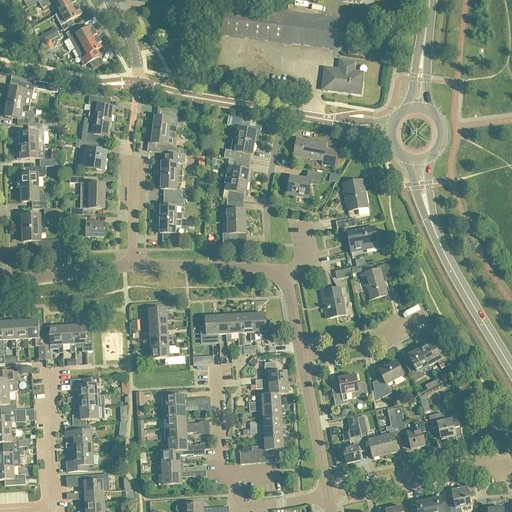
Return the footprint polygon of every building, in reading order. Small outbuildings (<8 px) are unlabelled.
[(60,13),(76,4),(73,0),(42,0),(39,2),(42,9),(55,2),(60,13)] [(76,4),(60,13),(55,16),(61,26),(63,31),(74,25),(71,20),(82,15),(76,4)] [(336,18),(286,12),(226,5),(222,36),(282,43),(332,49),(336,18)] [(75,49),(97,37),(92,26),(81,32),(78,27),(66,34),(75,49)] [(55,28),(38,38),(42,45),(43,45),(50,41),(59,36),(55,28)] [(103,47),(97,37),(75,49),(75,50),(76,49),(81,59),(80,60),(84,66),(101,56),(97,50),(103,47)] [(50,41),(43,45),(46,51),(54,47),(50,41)] [(51,54),(46,56),(50,63),(51,63),(52,65),(57,66),(56,60),(55,61),(51,54)] [(326,69),(323,89),(360,94),(363,74),(353,72),(354,64),(341,62),(340,71),(326,69)] [(8,103),(31,107),(32,99),(33,99),(35,85),(20,82),(19,89),(11,88),(8,103)] [(90,112),(89,120),(102,122),(112,123),(114,108),(110,108),(112,100),(91,97),(90,105),(98,106),(97,113),(90,112)] [(31,107),(8,103),(6,117),(18,119),(18,125),(28,125),(35,125),(39,124),(39,118),(35,118),(34,112),(30,111),(31,107)] [(163,118),(158,117),(156,117),(154,130),(177,134),(177,127),(176,127),(178,111),(164,109),(164,110),(163,118)] [(87,134),(86,142),(100,144),(105,145),(106,137),(109,138),(112,123),(102,122),(89,120),(88,127),(95,128),(94,135),(87,134)] [(237,141),(255,144),(257,132),(256,132),(257,125),(236,121),(235,128),(239,129),(237,141)] [(28,133),(21,133),(17,134),(17,147),(39,146),(45,146),(44,131),(57,130),(57,124),(39,125),(39,124),(35,125),(28,125),(28,133)] [(177,134),(154,130),(152,144),(155,144),(154,153),(166,154),(183,155),(183,150),(175,149),(175,148),(176,148),(177,139),(176,139),(177,134)] [(323,165),(336,168),(339,152),(326,150),(327,143),(315,140),(314,142),(297,139),(295,156),(323,161),(323,165)] [(233,140),(232,152),(226,151),(225,159),(231,160),(235,161),(251,163),(252,155),(253,156),(255,144),(237,141),(233,140)] [(80,141),(80,142),(76,142),(75,148),(79,149),(87,150),(85,168),(105,171),(107,152),(99,151),(100,144),(86,142),(80,141)] [(39,146),(17,147),(18,160),(21,160),(39,160),(39,146)] [(183,155),(166,154),(165,163),(162,163),(162,177),(183,177),(183,170),(178,170),(178,163),(183,164),(184,155),(183,155)] [(205,168),(206,158),(197,157),(196,160),(198,160),(198,168),(205,168)] [(227,175),(226,179),(231,180),(248,183),(249,183),(252,183),(253,174),(250,173),(251,171),(249,171),(251,163),(235,161),(233,168),(232,176),(227,175)] [(27,175),(22,175),(18,175),(18,189),(22,189),(39,188),(39,179),(43,178),(44,178),(45,178),(45,177),(46,177),(46,176),(46,168),(46,167),(40,167),(32,168),(27,168),(27,175)] [(309,199),(310,195),(312,184),(320,186),(322,175),(308,173),(307,180),(291,177),(288,195),(297,197),(309,199)] [(90,197),(106,197),(106,184),(98,184),(99,178),(71,177),(71,184),(82,184),(82,197),(90,197)] [(183,177),(162,177),(162,190),(165,190),(164,199),(183,199),(183,191),(178,191),(178,184),(183,184),(183,177)] [(226,179),(225,185),(223,199),(228,200),(228,201),(228,202),(244,203),(245,195),(246,195),(248,183),(231,180),(226,179)] [(369,208),(363,181),(344,185),(349,212),(369,208)] [(39,193),(39,188),(22,189),(23,203),(33,202),(33,210),(44,210),(44,217),(63,216),(63,215),(63,209),(47,209),(47,202),(44,202),(44,193),(39,193)] [(105,210),(106,197),(90,197),(82,197),(82,209),(71,209),(71,215),(77,216),(90,216),(95,216),(95,210),(105,210)] [(182,214),(177,214),(177,207),(183,207),(183,199),(164,199),(164,206),(161,206),(161,221),(181,221),(181,220),(182,214)] [(228,211),(228,223),(245,223),(245,210),(244,210),(244,203),(228,202),(228,211)] [(24,229),(41,229),(41,216),(23,216),(24,229)] [(90,216),(77,216),(76,230),(87,231),(87,238),(105,238),(105,223),(90,223),(90,216)] [(336,222),(337,230),(357,227),(355,218),(336,222)] [(181,221),(161,221),(161,234),(164,234),(164,242),(182,243),(182,235),(176,235),(177,227),(195,228),(195,221),(183,220),(181,220),(181,221)] [(223,235),(223,245),(237,245),(237,235),(245,234),(245,223),(228,223),(228,235),(223,235)] [(379,248),(375,227),(348,233),(352,253),(379,248)] [(46,229),(41,229),(24,229),(24,242),(41,242),(41,234),(47,234),(47,229),(46,229)] [(64,240),(45,241),(46,251),(64,250),(64,240)] [(379,270),(362,275),(360,275),(362,284),(365,283),(370,301),(388,296),(384,283),(391,281),(386,265),(378,267),(379,270)] [(341,289),(321,293),(326,319),(346,315),(341,289)] [(166,309),(149,310),(150,320),(168,319),(168,317),(168,312),(174,311),(173,307),(166,307),(166,309)] [(254,315),(255,333),(263,333),(263,341),(268,340),(266,314),(254,315)] [(242,315),(230,316),(231,335),(239,334),(239,346),(243,346),(243,334),(242,315)] [(255,333),(254,315),(242,315),(243,334),(251,334),(251,341),(256,341),(255,333)] [(231,335),(230,316),(218,317),(219,335),(227,335),(227,343),(228,353),(232,353),(231,343),(232,343),(231,335)] [(168,319),(150,320),(150,330),(169,329),(169,327),(168,321),(174,321),(174,317),(168,317),(168,319)] [(219,344),(219,335),(218,317),(206,318),(207,329),(201,329),(202,345),(202,343),(214,342),(214,344),(219,344)] [(43,320),(27,321),(28,340),(36,339),(37,347),(46,347),(46,335),(44,335),(43,320)] [(27,321),(16,322),(17,341),(24,340),(25,348),(29,348),(28,340),(27,321)] [(16,322),(4,322),(5,341),(12,341),(13,348),(13,353),(16,353),(17,353),(17,348),(17,341),(16,322)] [(87,326),(75,327),(76,345),(83,345),(83,353),(87,353),(88,365),(94,365),(93,352),(92,338),(92,328),(87,328),(87,326)] [(51,334),(46,335),(46,347),(50,346),(51,350),(59,350),(60,354),(64,354),(64,346),(63,327),(50,328),(51,334)] [(76,345),(75,327),(63,327),(64,346),(71,345),(72,353),(76,353),(76,345)] [(169,329),(150,330),(151,340),(170,339),(169,337),(170,337),(169,331),(175,331),(175,327),(169,327),(169,329)] [(170,339),(151,340),(152,350),(170,348),(170,347),(170,341),(176,341),(175,337),(170,337),(169,337),(170,339)] [(420,350),(429,367),(438,362),(442,369),(452,364),(443,347),(437,350),(433,343),(420,350)] [(170,348),(152,350),(152,360),(170,359),(169,354),(179,354),(179,352),(179,348),(176,349),(176,347),(170,347),(170,348)] [(256,347),(247,347),(248,355),(256,355),(256,347)] [(429,367),(420,350),(409,356),(413,364),(407,367),(414,381),(424,376),(422,371),(429,367)] [(202,358),(202,366),(214,365),(214,357),(202,358)] [(373,384),(377,402),(392,393),(388,385),(404,376),(396,362),(379,371),(383,378),(373,384)] [(265,364),(266,380),(257,381),(257,385),(288,383),(288,372),(287,372),(276,373),(276,363),(265,364)] [(18,383),(18,374),(18,371),(0,372),(0,393),(9,393),(19,392),(18,383)] [(364,383),(358,384),(357,376),(340,379),(340,383),(332,384),(336,407),(349,405),(347,394),(351,394),(352,397),(354,398),(366,396),(368,394),(366,384),(364,383)] [(130,394),(129,377),(123,378),(123,383),(121,383),(122,390),(124,390),(124,395),(122,395),(123,403),(124,403),(125,405),(129,405),(128,395),(130,395),(130,394)] [(79,398),(98,397),(97,386),(100,386),(100,379),(71,381),(72,392),(79,391),(79,398)] [(289,394),(288,383),(257,385),(257,390),(270,389),(270,395),(281,395),(289,394)] [(9,393),(0,393),(0,406),(1,406),(2,412),(16,411),(16,401),(10,401),(9,393)] [(281,395),(270,395),(262,396),(263,403),(250,403),(250,408),(266,407),(282,406),(281,395)] [(105,408),(104,396),(98,397),(79,398),(68,398),(68,403),(80,402),(80,409),(85,409),(99,408),(104,408),(105,408)] [(186,401),(186,396),(162,397),(163,409),(175,408),(201,406),(200,400),(186,401)] [(163,409),(162,409),(162,420),(165,420),(174,419),(186,418),(186,412),(211,410),(211,406),(201,406),(175,408),(163,409)] [(266,407),(250,408),(251,412),(263,412),(264,418),(282,417),(282,406),(266,407)] [(388,436),(382,438),(386,455),(399,452),(394,434),(401,432),(395,410),(394,410),(394,407),(387,409),(391,427),(386,428),(388,436)] [(105,419),(104,408),(99,408),(85,409),(80,409),(80,416),(73,416),(73,427),(86,426),(86,420),(105,419)] [(406,431),(403,417),(401,408),(395,410),(401,432),(406,431)] [(16,411),(2,412),(2,418),(0,417),(0,430),(12,430),(11,422),(16,422),(17,423),(26,423),(26,417),(28,417),(28,422),(35,422),(34,410),(26,411),(16,411)] [(452,415),(452,419),(444,421),(442,413),(430,416),(433,428),(439,427),(441,440),(448,438),(448,441),(457,439),(457,440),(464,440),(457,412),(452,415)] [(282,417),(264,418),(264,424),(251,425),(252,430),(270,429),(283,428),(282,417)] [(364,417),(358,418),(360,426),(362,433),(368,431),(364,417)] [(174,419),(165,420),(164,422),(164,429),(166,430),(172,430),(199,428),(199,424),(187,424),(186,418),(174,419)] [(424,423),(421,424),(420,420),(414,422),(416,431),(408,433),(412,449),(426,446),(423,433),(426,432),(424,423)] [(86,426),(73,427),(65,427),(66,438),(74,437),(74,444),(92,443),(91,432),(91,425),(86,426)] [(344,451),(342,455),(345,457),(347,464),(362,461),(360,452),(366,451),(362,433),(360,426),(351,428),(348,433),(351,448),(344,449),(344,451)] [(166,430),(164,431),(165,441),(169,441),(188,440),(188,434),(200,433),(199,428),(172,430),(166,430)] [(270,429),(252,430),(252,434),(265,433),(265,440),(284,439),(283,428),(270,429)] [(12,430),(0,430),(0,443),(3,444),(4,449),(24,448),(28,448),(27,440),(18,441),(18,438),(12,439),(12,430)] [(374,433),(368,434),(371,450),(373,458),(386,455),(382,438),(376,439),(374,433)] [(284,439),(265,440),(265,446),(253,447),(253,452),(258,451),(258,464),(264,463),(263,451),(269,451),(274,451),(280,450),(284,450),(284,439)] [(189,446),(188,440),(169,441),(170,452),(202,451),(201,446),(189,446)] [(92,443),(74,444),(67,444),(67,449),(75,449),(75,456),(93,455),(92,443)] [(24,448),(4,449),(4,454),(0,454),(0,468),(13,467),(13,468),(21,467),(20,456),(24,456),(24,448)] [(170,452),(162,453),(156,453),(157,464),(162,464),(171,463),(181,463),(181,456),(194,455),(194,456),(206,456),(205,450),(202,451),(170,452)] [(93,455),(75,456),(75,462),(67,463),(68,473),(81,473),(89,472),(89,466),(93,466),(93,465),(97,466),(99,457),(93,456),(93,455)] [(171,463),(162,464),(163,474),(207,472),(206,466),(194,467),(195,468),(182,469),(181,463),(171,463)] [(13,467),(0,468),(0,481),(5,481),(6,487),(26,485),(28,485),(28,482),(25,482),(25,476),(14,476),(13,468),(13,467)] [(207,472),(163,474),(164,486),(182,485),(182,478),(195,477),(195,478),(207,478),(207,472)] [(109,475),(89,476),(76,477),(77,488),(84,487),(85,494),(103,493),(109,492),(109,475)] [(455,505),(449,506),(450,511),(462,511),(461,508),(471,506),(467,488),(452,492),(455,505)] [(103,493),(85,494),(77,495),(77,499),(85,499),(86,505),(104,504),(103,493)] [(441,498),(429,501),(431,511),(450,511),(449,506),(448,501),(442,502),(441,498)] [(431,511),(429,501),(416,503),(417,508),(411,509),(411,511),(431,511)]
